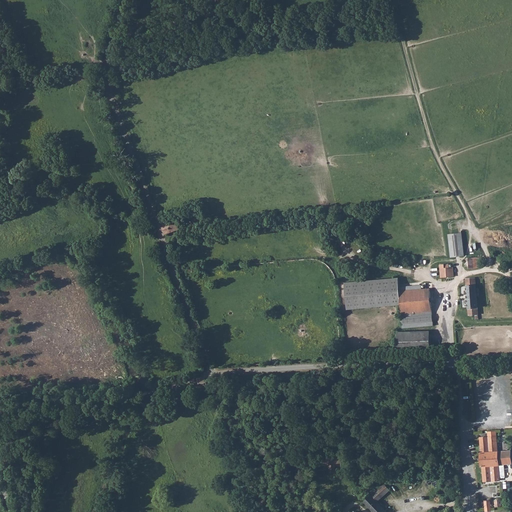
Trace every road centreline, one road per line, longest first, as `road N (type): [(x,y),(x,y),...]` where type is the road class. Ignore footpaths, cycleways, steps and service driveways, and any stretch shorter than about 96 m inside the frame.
road 1 (unclassified): [(130,0),(111,96),(211,375)]
road 2 (unclassified): [(211,375),(452,360),(469,511)]
road 3 (track): [(485,270),(485,251),(434,152),(390,0)]
road 4 (unclassified): [(211,375),(55,422),(36,511)]
